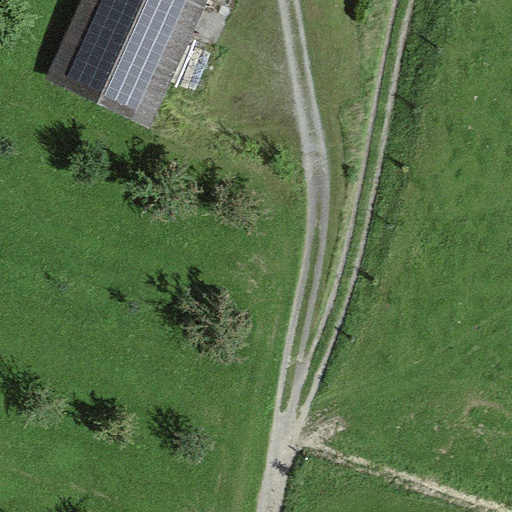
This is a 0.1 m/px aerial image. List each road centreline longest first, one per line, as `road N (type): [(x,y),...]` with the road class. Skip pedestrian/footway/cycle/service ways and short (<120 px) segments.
road 1 (track): [(405,0),(272,511)]
road 2 (track): [(287,0),(315,202),(294,315),(297,400)]
